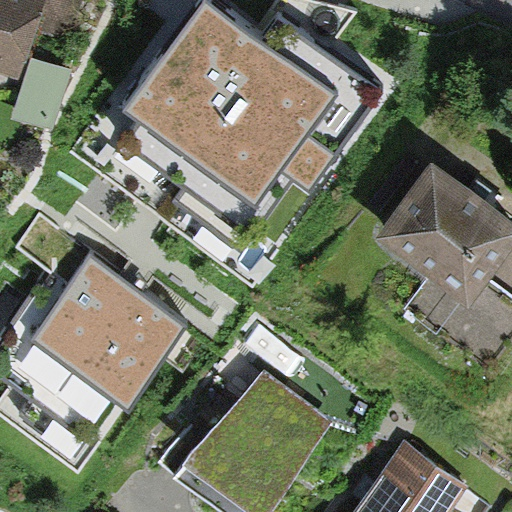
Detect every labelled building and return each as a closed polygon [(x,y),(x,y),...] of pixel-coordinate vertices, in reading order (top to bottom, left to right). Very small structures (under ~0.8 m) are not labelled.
[(0,0),(0,63),(64,80),(85,0),(91,0),(101,2),(101,0),(0,0)] [(123,156),(238,237),(290,167),(313,183),(335,152),(312,139),(339,99),(210,4),(132,106),(154,120),(123,156)] [(489,283),(511,250),(511,217),(436,166),(385,241),(476,303),(489,283)] [(13,380),(100,443),(183,330),(134,295),(96,267),(13,380)] [(448,344),(499,379),(511,360),(511,298),(489,283),(476,303),(448,344)] [(238,511),(317,420),(250,363),(167,460),(228,511),(238,511)] [(355,511),(446,511),(464,488),(403,445),(355,511)]
